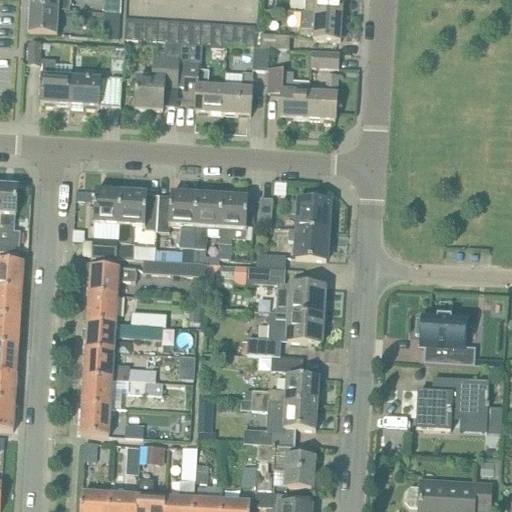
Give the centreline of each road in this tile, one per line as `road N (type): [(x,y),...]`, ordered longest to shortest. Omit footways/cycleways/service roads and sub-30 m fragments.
road 1 (residential): [(31,511),(52,147)]
road 2 (residential): [(373,165),(52,147)]
road 3 (residential): [(352,511),(367,270)]
road 4 (residential): [(373,165),(384,0)]
road 5 (unclassified): [(511,278),(367,270)]
